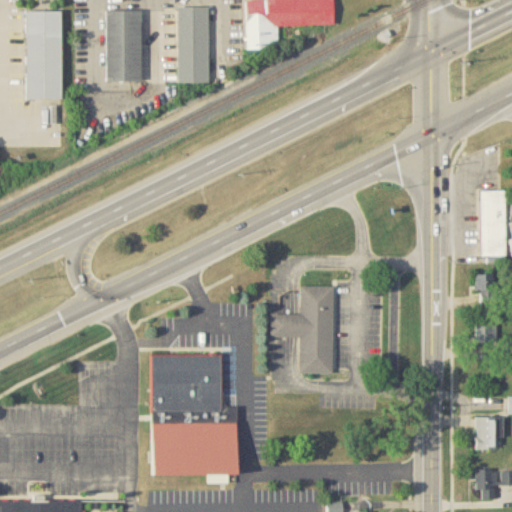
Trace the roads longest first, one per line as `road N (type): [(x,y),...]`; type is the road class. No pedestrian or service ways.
road 1 (primary): [(430,51),(0,266)]
road 2 (primary): [(0,348),(429,132)]
road 3 (tertiary): [(431,511),(429,132)]
road 4 (primary): [(141,196),(78,252),(84,289),(105,295)]
